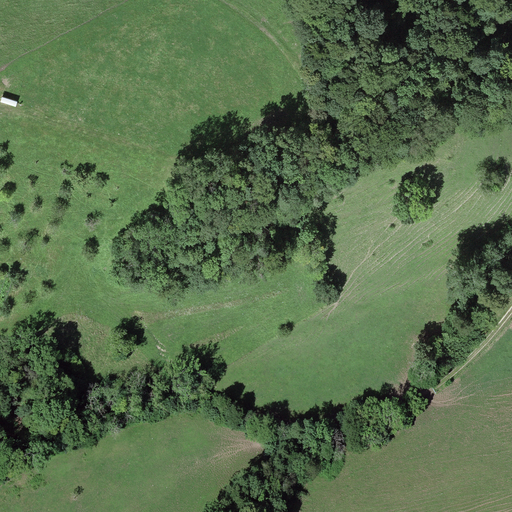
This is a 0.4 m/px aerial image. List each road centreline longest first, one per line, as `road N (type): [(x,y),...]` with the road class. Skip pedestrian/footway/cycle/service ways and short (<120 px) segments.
road 1 (track): [(0,109),(186,153),(231,153),(283,133),(296,125),(302,87),(280,52),(223,0)]
road 2 (track): [(195,393),(296,437),(417,391),(460,364),(511,308)]
